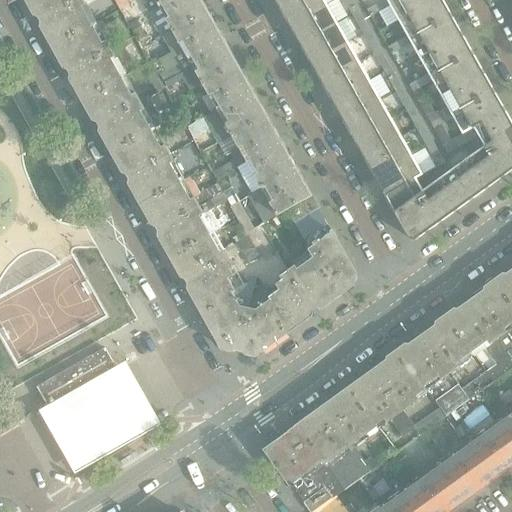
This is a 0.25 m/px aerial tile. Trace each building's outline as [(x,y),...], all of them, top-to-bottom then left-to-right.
[(27,0),(54,47),(93,25),(84,8),(96,0),(27,0)] [(209,13),(201,0),(159,0),(170,18),(167,20),(174,32),(209,13)] [(289,25),(326,4),(323,0),(290,0),(278,7),(289,25)] [(389,3),(393,0),(383,0),(376,4),(380,11),(391,5),(389,3)] [(400,21),(437,0),(393,0),(389,3),(391,5),(400,21)] [(410,40),(452,17),(443,0),(437,0),(400,21),(408,36),(398,42),(402,49),(412,43),(410,40)] [(353,2),(346,6),(352,15),(359,11),(353,2)] [(300,44),(337,23),(326,4),(289,25),(300,44)] [(380,11),(376,4),(366,10),(370,17),(380,11)] [(359,11),(352,15),(357,24),(364,20),(359,11)] [(238,64),(223,39),(209,13),(174,32),(181,45),(184,43),(187,48),(157,65),(156,63),(151,66),(155,74),(157,76),(158,76),(162,73),(167,82),(175,77),(190,68),(189,67),(191,66),(202,85),(238,64)] [(421,59),(463,35),(452,17),(410,40),(412,43),(421,59)] [(364,20),(357,24),(362,34),(369,30),(364,20)] [(144,34),(137,22),(130,26),(137,38),(144,34)] [(310,63),(347,42),(337,23),(300,44),(310,63)] [(116,58),(107,41),(104,43),(93,25),(54,47),(83,100),(123,78),(113,60),(116,58)] [(369,30),(362,34),(367,43),(375,39),(369,30)] [(432,78),(474,54),(463,35),(421,59),(429,74),(419,79),(423,86),(433,81),(432,78)] [(375,39),(367,43),(373,53),(380,49),(375,39)] [(321,82),(358,61),(347,42),(310,63),(321,82)] [(402,49),(398,42),(388,48),(392,55),(402,49)] [(380,49),(373,53),(378,62),(385,58),(380,49)] [(442,97),(484,73),(474,54),(432,78),(433,81),(442,97)] [(385,58),(378,62),(383,71),(390,67),(385,58)] [(332,101),(369,80),(358,61),(321,82),(332,101)] [(267,116),(238,64),(202,85),(209,97),(214,95),(229,122),(225,124),(232,136),(267,116)] [(390,67),(383,71),(389,81),(396,77),(390,67)] [(453,115),(495,92),(484,73),(442,97),(448,107),(428,119),(434,130),(455,118),(453,115)] [(165,89),(158,76),(157,76),(155,74),(149,77),(155,88),(154,89),(157,93),(165,89)] [(396,77),(389,81),(394,90),(401,86),(396,77)] [(146,110),(137,94),(133,96),(123,78),(83,100),(113,153),(153,130),(142,112),(146,110)] [(423,86),(419,79),(409,85),(413,92),(423,86)] [(342,119),(379,98),(369,80),(332,101),(342,119)] [(401,86),(394,90),(399,100),(406,96),(401,86)] [(471,130),(506,111),(495,92),(453,115),(455,118),(463,134),(471,130)] [(406,96),(399,100),(405,109),(412,105),(406,96)] [(186,108),(180,98),(173,102),(178,112),(186,108)] [(353,138),(390,117),(379,98),(342,119),(353,138)] [(412,105),(405,109),(410,119),(417,114),(412,105)] [(486,147),(511,128),(511,122),(506,111),(471,130),(476,138),(480,136),(486,147)] [(417,114),(410,119),(415,128),(422,124),(417,114)] [(184,123),(179,115),(170,120),(176,128),(184,123)] [(297,168),(282,143),(267,116),(232,136),(238,147),(231,152),(240,167),(250,161),(258,175),(255,176),(262,188),(297,168)] [(363,157),(401,136),(390,117),(353,138),(363,157)] [(422,124),(415,128),(420,137),(428,133),(422,124)] [(511,128),(486,147),(493,160),(503,178),(511,171),(511,128)] [(175,163),(171,154),(166,146),(163,148),(153,130),(113,153),(142,204),(182,182),(172,164),(175,163)] [(476,138),(471,130),(463,134),(461,135),(466,144),(476,138)] [(428,133),(420,137),(426,147),(433,143),(428,133)] [(466,144),(461,135),(452,140),(457,149),(466,144)] [(374,176),(411,155),(401,136),(363,157),(374,176)] [(457,149),(452,140),(443,145),(448,154),(457,149)] [(433,143),(426,147),(432,158),(439,154),(433,143)] [(503,178),(493,160),(486,147),(470,158),(488,189),(503,178)] [(385,196),(416,179),(423,175),(411,155),(374,176),(385,196)] [(488,189),(470,158),(454,169),(472,201),(488,189)] [(215,180),(235,169),(231,162),(211,174),(215,180)] [(215,180),(211,174),(208,167),(200,172),(205,179),(207,178),(212,187),(199,195),(190,178),(182,183),(182,182),(142,204),(172,258),(211,235),(221,229),(211,211),(227,202),(222,193),(215,180)] [(314,198),(310,192),(297,168),(262,188),(262,189),(265,187),(274,202),(271,204),(278,216),(288,211),(288,212),(314,198)] [(472,201),(454,169),(439,181),(456,212),(472,201)] [(431,206),(423,192),(420,186),(416,179),(385,196),(392,208),(402,225),(410,240),(416,241),(441,223),(431,206)] [(456,212),(439,181),(423,192),(431,206),(441,223),(456,212)] [(318,206),(314,198),(288,212),(301,234),(325,219),(318,206)] [(269,234),(283,226),(279,218),(264,226),(269,234)] [(357,274),(346,255),(333,233),(320,242),(318,240),(313,244),(315,246),(309,250),(312,254),(313,253),(342,294),(354,285),(357,274)] [(219,300),(244,286),(233,267),(234,267),(229,259),(243,251),(251,247),(253,246),(248,238),(221,253),(211,235),(172,258),(203,314),(221,304),(219,300)] [(289,332),(342,294),(313,253),(312,254),(281,277),(283,281),(277,285),(280,290),(270,297),(281,313),(278,316),(289,332)] [(511,272),(507,276),(504,275),(495,282),(511,304),(511,272)] [(511,304),(495,282),(487,288),(486,291),(459,311),(455,310),(447,317),(474,354),(483,347),(496,365),(487,372),(495,382),(511,369),(511,304)] [(289,332),(278,316),(281,313),(270,297),(264,288),(251,297),(244,285),(244,286),(219,300),(221,304),(203,314),(223,349),(256,356),(289,332)] [(459,365),(474,354),(447,317),(438,323),(437,326),(424,336),(410,346),(407,346),(398,352),(424,389),(442,377),(444,379),(461,367),(459,365)] [(49,405),(99,377),(111,370),(113,372),(116,370),(114,368),(114,367),(112,368),(105,357),(103,353),(105,351),(103,348),(34,387),(36,390),(38,389),(47,405),(45,406),(47,409),(50,407),(49,405)] [(403,411),(418,401),(414,396),(424,389),(398,352),(389,358),(389,361),(372,373),(361,381),(358,381),(352,385),(352,388),(350,389),(376,425),(385,418),(389,422),(390,421),(402,439),(395,444),(400,451),(419,437),(421,436),(415,427),(403,411)] [(45,406),(36,411),(73,478),(160,426),(123,363),(114,368),(116,370),(113,372),(111,370),(49,405),(50,407),(47,409),(45,406)] [(470,401),(495,382),(487,372),(462,390),(470,401)] [(446,417),(470,401),(462,390),(458,385),(435,402),(440,408),(446,417)] [(376,425),(350,389),(349,390),(346,389),(340,394),(340,396),(298,427),(299,427),(323,461),(324,462),(351,443),(376,425)] [(511,402),(505,394),(499,398),(506,406),(511,402)] [(421,436),(446,417),(440,408),(415,427),(421,436)] [(511,455),(511,411),(499,421),(511,438),(511,439),(505,445),(511,455)] [(511,467),(511,455),(505,445),(511,439),(511,438),(499,421),(470,442),(497,478),(511,467)] [(470,432),(464,423),(459,427),(465,436),(470,432)] [(291,484),(323,461),(299,427),(270,448),(271,449),(270,453),(269,454),(291,484)] [(465,436),(459,427),(454,431),(460,440),(465,436)] [(497,478),(470,442),(439,464),(452,482),(459,477),(473,496),(497,478)] [(313,511),(335,497),(359,480),(381,464),(375,455),(365,462),(351,443),(324,462),(323,461),(291,484),(311,511),(313,511)] [(415,511),(449,511),(473,496),(459,477),(452,482),(439,464),(407,487),(421,506),(414,510),(415,511)] [(415,511),(414,510),(421,506),(407,487),(379,508),(382,511),(415,511)] [(379,497),(373,489),(368,493),(374,501),(379,497)]
